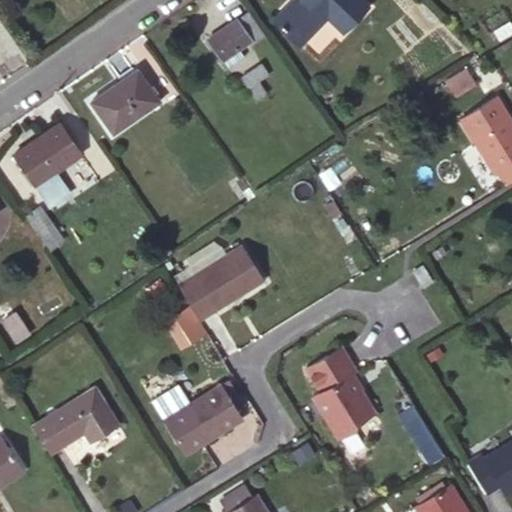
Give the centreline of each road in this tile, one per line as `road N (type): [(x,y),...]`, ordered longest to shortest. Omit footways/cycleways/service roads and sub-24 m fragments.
road 1 (residential): [(156,511),(281,433),(241,361),(337,298),(393,312)]
road 2 (residential): [(138,0),(0,94)]
